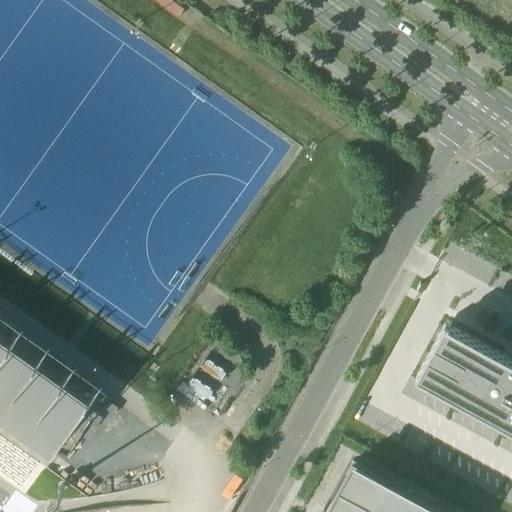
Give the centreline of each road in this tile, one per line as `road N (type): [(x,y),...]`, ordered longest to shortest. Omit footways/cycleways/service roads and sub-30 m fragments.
road 1 (unclassified): [(258,511),(441,182)]
road 2 (tertiary): [(300,0),(466,116)]
road 3 (tertiary): [(502,106),(351,0)]
